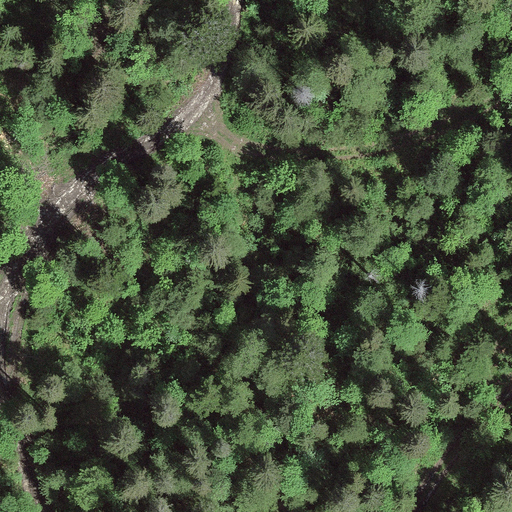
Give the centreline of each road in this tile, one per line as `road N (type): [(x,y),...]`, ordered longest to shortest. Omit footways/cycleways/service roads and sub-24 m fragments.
road 1 (track): [(0,334),(3,296),(71,191),(111,159),(168,132),(211,93),(240,0)]
road 2 (track): [(38,511),(1,376),(0,338)]
